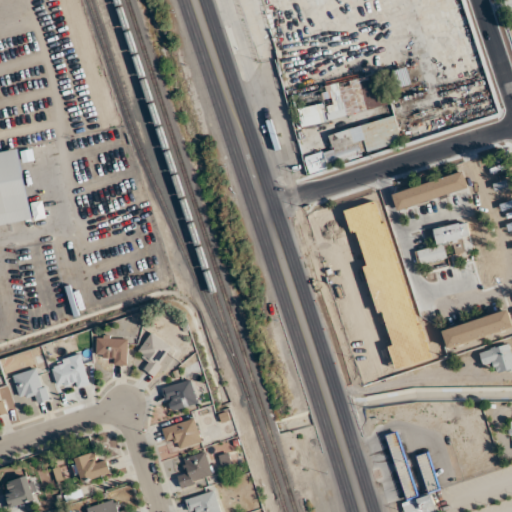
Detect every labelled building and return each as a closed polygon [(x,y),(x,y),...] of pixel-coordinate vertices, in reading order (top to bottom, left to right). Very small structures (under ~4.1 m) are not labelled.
[(394,70),(398,87),(412,83),(407,67),(394,70)] [(391,107),(384,73),(322,85),(325,103),(298,108),(301,125),(391,107)] [(329,133),(333,149),(304,156),(308,173),(366,158),(364,152),(402,142),(395,116),(329,133)] [(0,155),(0,226),(32,221),(21,152),(0,155)] [(347,206),(360,274),(378,271),(370,229),(379,227),(374,201),(347,206)] [(416,249),(419,263),(451,258),(451,255),(473,251),(468,222),(433,228),(436,245),(416,249)] [(441,327),(446,348),(511,329),(511,319),(509,308),(441,327)] [(136,348),(147,362),(143,365),(149,373),(173,353),(157,332),(136,348)] [(439,354),(433,332),(372,348),(377,370),(439,354)] [(127,338),(97,338),(97,354),(107,354),(107,364),(127,364),(127,338)] [(479,352),(484,368),(494,365),(497,374),(511,369),(511,352),(509,343),(479,352)] [(52,362),(57,384),(68,381),(70,388),(89,383),(82,355),(52,362)] [(20,397),(32,394),(34,403),(49,399),(39,367),(14,375),(20,397)] [(198,403),(191,379),(163,387),(170,411),(198,403)] [(180,449),(202,442),(194,418),(163,428),(166,439),(176,436),(180,449)] [(387,435),(406,501),(402,502),(404,511),(436,511),(431,491),(439,489),(429,452),(417,456),(428,494),(417,497),(399,431),(387,435)] [(186,469),(177,472),(183,488),(214,476),(211,467),(212,467),(206,451),(183,459),(186,469)] [(73,459),(81,483),(111,473),(106,459),(97,462),(94,452),(73,459)] [(10,507),(40,498),(32,474),(3,483),(10,507)] [(221,511),(215,490),(185,499),(188,511),(191,511),(193,511),(192,511),(221,511)] [(88,511),(127,511),(126,508),(118,510),(114,499),(87,507),(88,511)]
